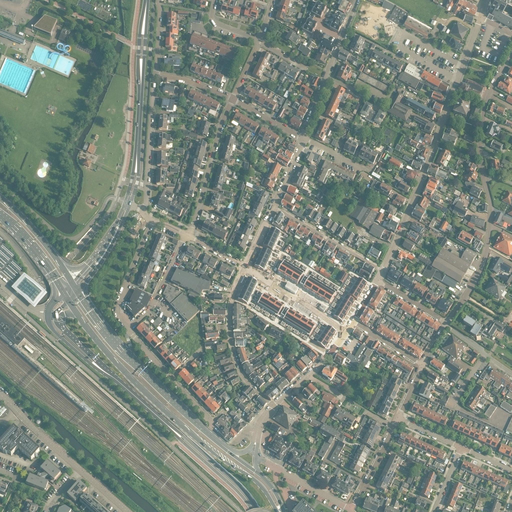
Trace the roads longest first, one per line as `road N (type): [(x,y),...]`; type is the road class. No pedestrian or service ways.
road 1 (secondary): [(48,313),(62,338),(253,511)]
road 2 (primary): [(78,316),(151,398),(258,483),(277,511)]
road 3 (secondary): [(258,511),(57,317)]
road 4 (residential): [(445,322),(475,280),(488,241),(479,157),(484,105)]
road 5 (primary): [(222,446),(137,366),(78,291)]
road 6 (secondary): [(127,202),(146,0)]
road 7 (residential): [(383,269),(452,92)]
road 8 (residential): [(273,405),(237,368),(228,342),(228,314),(245,266)]
road 9 (residential): [(188,235),(232,98)]
road 10 (residential): [(104,204),(78,237),(65,239),(0,182)]
road 11 (residential): [(142,209),(154,73)]
road 12 (residential): [(273,205),(383,269)]
road 13 (residential): [(210,420),(128,329)]
road 14 (residential): [(245,266),(347,331)]
